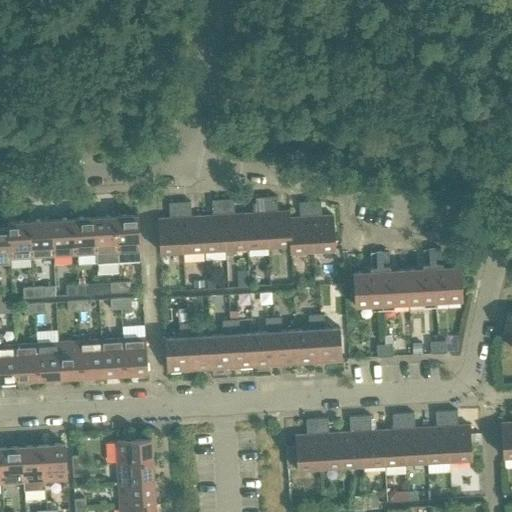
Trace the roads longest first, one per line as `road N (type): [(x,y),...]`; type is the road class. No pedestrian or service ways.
road 1 (residential): [(222,403),(458,387),(472,375),(506,229)]
road 2 (residential): [(506,229),(320,181),(182,165)]
road 3 (residential): [(0,416),(222,403)]
road 4 (residential): [(0,180),(182,165)]
road 5 (residential): [(182,165),(178,148),(213,0)]
